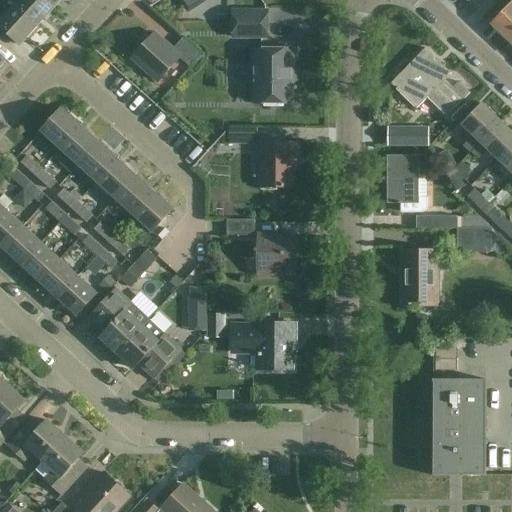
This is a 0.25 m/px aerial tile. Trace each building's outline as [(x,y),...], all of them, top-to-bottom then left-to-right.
[(8,0),(14,6),(37,27),(55,8),(45,0),(8,0)] [(45,0),(55,8),(61,0),(45,0)] [(178,0),(187,13),(188,13),(207,1),(206,0),(178,0)] [(511,3),(491,25),(509,42),(511,39),(511,3)] [(0,21),(0,26),(21,45),(37,27),(14,6),(0,21)] [(269,38),(269,12),(235,12),(235,38),(269,38)] [(156,34),(134,59),(160,82),(181,58),(191,67),(201,54),(183,38),(174,49),(156,34)] [(448,117),(470,94),(459,83),(453,89),(445,81),(451,74),(425,49),(390,85),(417,110),(428,99),(448,117)] [(297,71),(297,50),(257,50),(257,104),(293,104),(294,71),(297,71)] [(480,143),(500,123),(482,105),(462,126),(473,137),(464,147),(470,153),(472,152),(480,143)] [(43,133),(62,150),(82,128),(63,110),(43,133)] [(456,143),(467,133),(457,122),(446,132),(456,143)] [(480,143),(472,152),(479,159),(487,150),(498,160),(511,145),(511,133),(500,123),(480,143)] [(82,128),(62,150),(80,167),(101,144),(82,128)] [(258,146),(258,129),(230,129),(229,145),(258,146)] [(429,129),(409,129),(409,146),(429,146),(429,129)] [(80,167),(98,184),(119,161),(101,144),(80,167)] [(297,162),(297,144),(262,144),(261,187),(293,188),(294,162),(297,162)] [(511,145),(498,160),(511,174),(511,145)] [(437,156),(447,173),(456,168),(447,151),(437,156)] [(22,164),(37,178),(43,171),(28,157),(22,164)] [(418,158),(389,158),(389,203),(401,203),(401,212),(422,212),(426,211),(427,207),(427,179),(418,179),(418,158)] [(119,161),(98,184),(116,200),(137,177),(119,161)] [(461,162),(456,168),(447,173),(457,191),(466,186),(462,179),(471,171),(461,162)] [(11,176),(25,189),(31,182),(17,169),(11,176)] [(57,184),(43,171),(37,178),(51,191),(57,184)] [(116,200),(134,217),(155,194),(137,177),(116,200)] [(31,182),(25,189),(34,198),(40,202),(46,196),(31,182)] [(25,189),(16,198),(26,207),(34,198),(25,189)] [(490,203),(476,189),(469,197),(483,211),(490,203)] [(57,197),(73,211),(79,204),(78,203),(82,197),(75,190),(70,196),(63,190),(57,197)] [(155,194),(134,217),(153,234),(174,211),(155,194)] [(0,215),(6,210),(13,202),(5,195),(0,200),(0,215)] [(47,209),(61,222),(67,216),(53,202),(47,209)] [(508,220),(490,203),(483,211),(501,227),(508,220)] [(79,204),(73,211),(87,224),(93,217),(79,204)] [(0,215),(0,245),(3,249),(24,226),(6,210),(0,215)] [(82,230),(67,216),(61,222),(76,236),(82,230)] [(417,229),(443,229),(458,229),(458,217),(417,217),(417,229)] [(256,236),(256,220),(228,220),(227,236),(256,236)] [(511,224),(508,220),(501,227),(511,238),(511,224)] [(94,231),(109,244),(115,237),(121,230),(114,224),(108,230),(101,224),(94,231)] [(3,249),(21,265),(42,243),(24,226),(3,249)] [(458,253),(491,252),(491,228),(458,229),(458,253)] [(296,274),(296,235),(259,235),(259,274),(296,274)] [(83,243),(97,256),(103,249),(89,237),(83,243)] [(115,237),(109,244),(124,258),(130,251),(115,237)] [(39,282),(60,260),(42,243),(21,265),(39,282)] [(119,263),(103,249),(97,256),(113,270),(119,263)] [(147,252),(135,265),(145,274),(157,261),(147,252)] [(417,306),(437,306),(437,252),(403,252),(403,306),(409,306),(409,308),(417,308),(417,306)] [(39,282),(58,299),(78,276),(60,260),(39,282)] [(135,265),(124,277),(134,286),(145,274),(135,265)] [(195,274),(188,282),(199,292),(207,284),(195,274)] [(78,276),(58,299),(77,316),(97,294),(78,276)] [(176,276),(170,283),(177,289),(183,282),(176,276)] [(112,280),(103,290),(107,294),(116,284),(112,280)] [(117,289),(94,314),(110,329),(101,339),(118,354),(143,326),(150,319),(141,311),(128,298),(117,289)] [(206,297),(189,297),(190,331),(206,331),(206,316),(206,297)] [(225,316),(206,316),(206,331),(206,340),(225,340),(225,316)] [(144,327),(118,354),(134,370),(143,359),(160,375),(183,350),(150,319),(143,326),(144,327)] [(295,342),(295,324),(259,323),(259,326),(233,326),(233,352),(260,352),(260,369),(292,370),(292,342),(295,342)] [(486,476),(487,380),(433,380),(433,476),(486,476)] [(7,384),(0,391),(0,425),(1,426),(25,400),(7,384)] [(43,462),(66,437),(48,421),(43,426),(34,418),(8,447),(24,462),(33,452),(43,462)] [(0,447),(9,438),(0,429),(0,447)] [(66,437),(43,462),(54,471),(45,481),(62,496),(88,467),(79,459),(84,453),(66,437)] [(78,511),(116,511),(130,496),(105,473),(74,508),(78,511)] [(166,511),(214,511),(184,485),(163,509),(166,511)] [(161,511),(149,501),(139,511),(161,511)] [(72,511),(63,503),(54,511),(72,511)]
